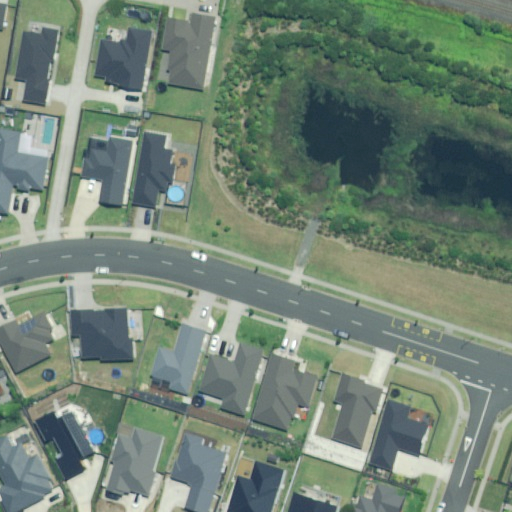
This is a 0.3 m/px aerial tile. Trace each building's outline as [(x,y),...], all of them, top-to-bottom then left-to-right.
[(163,84),(200,90),(214,17),(190,13),(188,23),(165,19),(160,50),(169,51),(163,84)] [(99,41),(92,75),(103,77),(102,82),(139,89),(150,31),(126,27),(122,45),(99,41)] [(44,103),(55,35),(24,29),(16,77),(28,78),(25,100),(44,103)] [(19,132),(0,129),(0,210),(6,211),(10,184),(41,188),(46,158),(15,154),(19,132)] [(163,136),(142,132),(129,201),(153,206),(156,189),(167,191),(172,164),(166,163),(169,150),(161,148),(163,136)] [(117,206),(129,142),(107,137),(104,152),(89,149),(87,160),(82,159),(79,177),(98,180),(94,201),(117,206)] [(123,309),(67,311),(68,333),(76,333),(76,357),(89,357),(89,359),(124,358),(123,309)] [(11,319),(0,324),(0,368),(6,381),(49,361),(42,346),(54,341),(41,315),(18,326),(11,319)] [(203,333),(178,325),(170,352),(155,348),(146,377),(166,383),(165,388),(183,394),(203,333)] [(257,352),(235,345),(229,364),(203,355),(192,389),(218,398),(215,407),(237,414),(257,352)] [(289,363),(267,356),(262,374),(257,373),(244,418),(257,422),(255,428),(284,436),(290,414),(304,418),(315,380),(286,372),(289,363)] [(327,439),(357,448),(369,411),(373,413),(381,389),(363,383),(364,381),(339,373),(330,401),(338,403),(327,439)] [(406,408),(382,400),(361,465),(382,473),(389,451),(411,458),(422,427),(402,420),(406,408)] [(54,411),(35,420),(45,442),(53,438),(62,456),(54,460),(64,480),(83,471),(79,462),(90,456),(69,413),(58,419),(54,411)] [(148,471),(158,437),(129,428),(126,439),(113,435),(106,460),(110,462),(101,491),(118,496),(119,492),(124,493),(125,491),(144,496),(151,472),(148,471)] [(181,507),(197,511),(207,511),(226,454),(199,445),(201,440),(182,434),(174,461),(171,460),(165,477),(188,484),(181,507)] [(2,439),(0,439),(0,511),(16,511),(54,494),(37,458),(24,464),(15,447),(8,450),(2,439)] [(268,511),(280,470),(250,462),(245,479),(234,476),(224,511),(268,511)] [(394,511),(400,497),(391,495),(394,486),(370,478),(365,495),(352,491),(345,511),(394,511)] [(331,511),(333,507),(288,493),(282,511),(331,511)]
